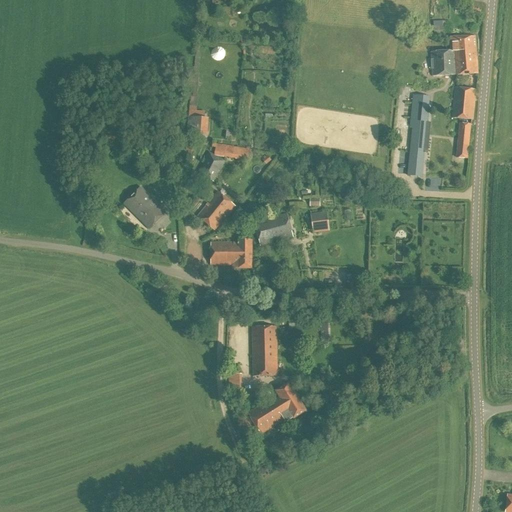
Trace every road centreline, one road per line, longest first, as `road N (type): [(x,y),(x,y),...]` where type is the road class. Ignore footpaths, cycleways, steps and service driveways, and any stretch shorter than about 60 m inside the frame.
road 1 (unclassified): [(474,291),(220,289),(92,252),(0,240)]
road 2 (tertiary): [(474,291),(492,0)]
road 3 (track): [(220,289),(221,395),(268,511)]
road 4 (tertiary): [(476,412),(474,291)]
